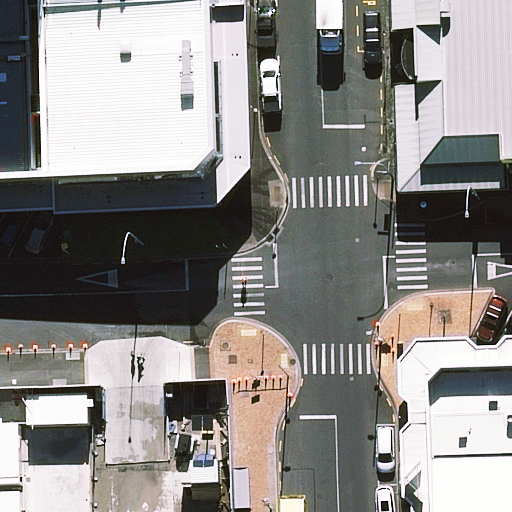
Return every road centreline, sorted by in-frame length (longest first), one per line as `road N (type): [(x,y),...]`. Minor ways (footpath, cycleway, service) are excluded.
road 1 (residential): [(335,278),(0,297)]
road 2 (unclassified): [(322,0),(335,278)]
road 3 (unclassified): [(335,278),(339,511)]
road 4 (residential): [(511,256),(335,278)]
